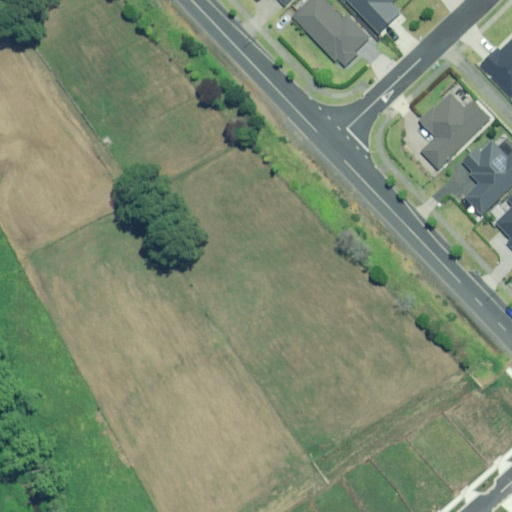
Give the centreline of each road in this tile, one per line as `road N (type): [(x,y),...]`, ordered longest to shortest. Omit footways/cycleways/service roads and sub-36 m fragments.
road 1 (tertiary): [(328,144),(511,338)]
road 2 (residential): [(328,144),(483,0)]
road 3 (tertiary): [(192,0),(328,144)]
